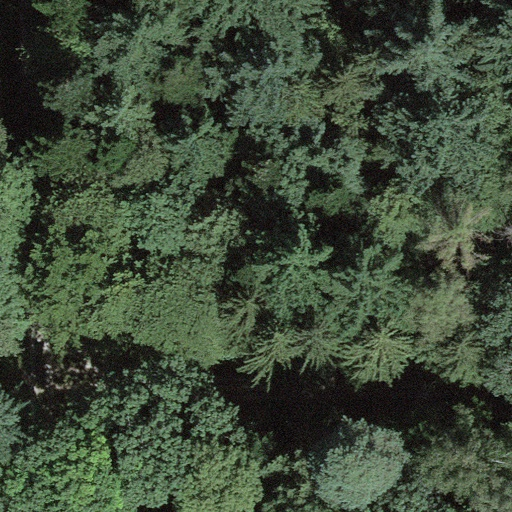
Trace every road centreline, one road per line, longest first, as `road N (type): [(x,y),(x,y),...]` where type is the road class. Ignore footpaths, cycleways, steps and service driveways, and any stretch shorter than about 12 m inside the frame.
road 1 (track): [(64,511),(22,374),(34,219),(28,0)]
road 2 (track): [(0,391),(22,374),(218,383),(511,374)]
